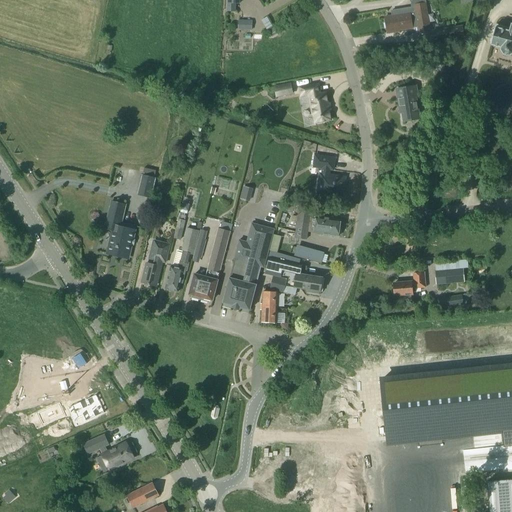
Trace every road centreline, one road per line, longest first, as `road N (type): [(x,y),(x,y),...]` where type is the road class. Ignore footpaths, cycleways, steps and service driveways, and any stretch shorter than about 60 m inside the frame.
road 1 (tertiary): [(203,495),(53,256)]
road 2 (unclassified): [(365,222),(361,118),(341,38),(319,0)]
road 3 (unclassified): [(365,222),(511,205)]
road 4 (residential): [(255,336),(118,299)]
road 5 (unclassified): [(306,347),(345,285),(365,222)]
road 6 (unknown): [(213,322),(235,226),(257,209)]
